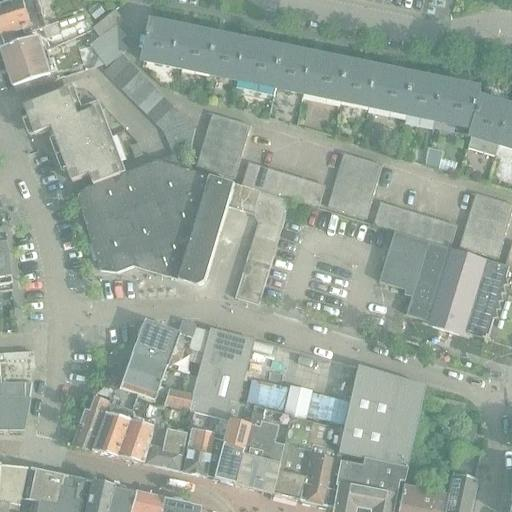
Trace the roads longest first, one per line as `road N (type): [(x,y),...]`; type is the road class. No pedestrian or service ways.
road 1 (residential): [(487,402),(473,388),(343,349),(159,306),(60,315)]
road 2 (secondary): [(511,23),(434,32),(269,0)]
road 3 (residential): [(60,315),(52,260),(0,127)]
road 4 (residential): [(40,451),(194,489),(225,511)]
road 5 (residential): [(40,451),(60,315)]
